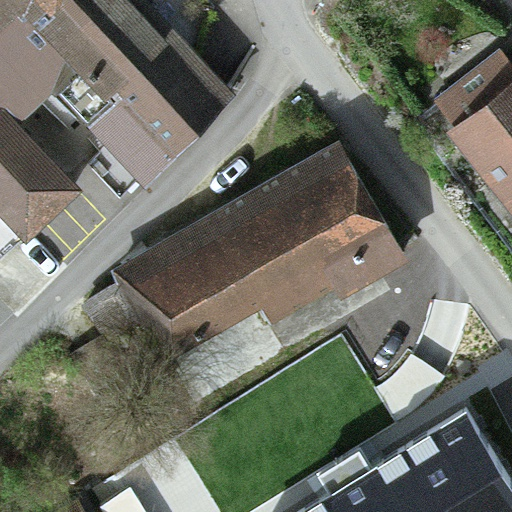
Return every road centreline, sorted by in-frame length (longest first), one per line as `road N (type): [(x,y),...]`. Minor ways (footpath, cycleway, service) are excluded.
road 1 (residential): [(0,352),(239,120),(296,36)]
road 2 (residential): [(511,323),(296,36)]
